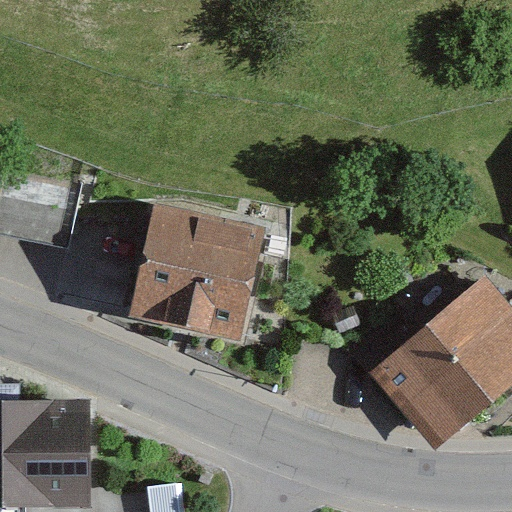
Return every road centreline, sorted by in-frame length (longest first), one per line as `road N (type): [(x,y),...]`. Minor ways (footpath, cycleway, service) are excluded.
road 1 (tertiary): [(321,467),(0,329)]
road 2 (tertiary): [(511,489),(449,492),(321,467)]
